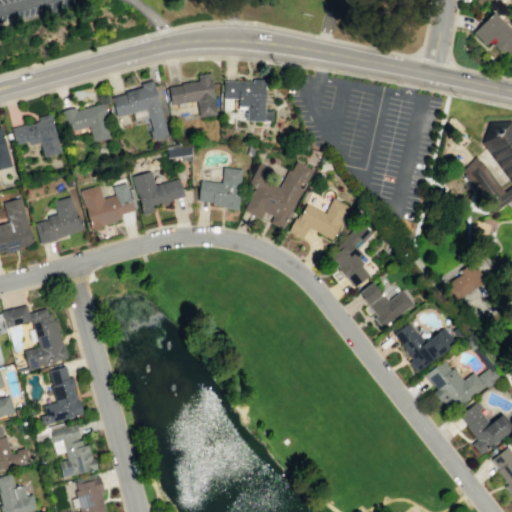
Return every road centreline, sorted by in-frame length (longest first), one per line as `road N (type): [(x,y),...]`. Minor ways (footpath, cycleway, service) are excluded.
road 1 (residential): [(488,511),(324,298),(264,252),(232,240),(170,239),(0,283)]
road 2 (secondary): [(511,90),(244,40)]
road 3 (residential): [(136,511),(72,264)]
road 4 (secondary): [(244,40),(172,41),(0,86)]
